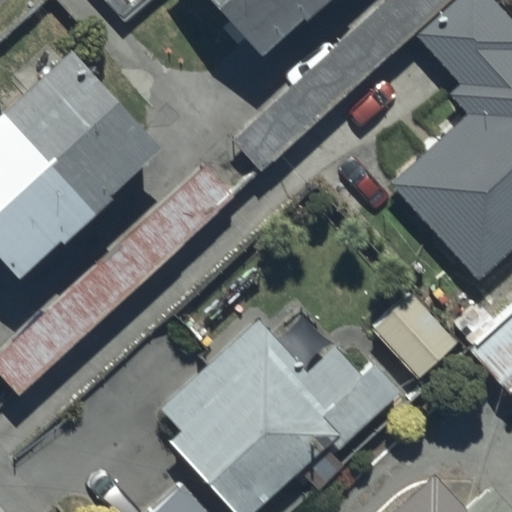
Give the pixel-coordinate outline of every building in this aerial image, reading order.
[(197,0),(254,62),(297,24),(301,29),(332,0),(197,0)] [(464,118),(387,187),(475,284),(511,249),(511,27),(487,0),(388,0),(228,145),(256,175),(411,35),(457,86),(445,97),(464,118)] [(153,156),(64,58),(0,116),(0,273),(11,285),(153,156)] [(403,285),(364,321),(408,370),(447,334),(403,285)] [(511,304),(468,345),(511,393),(511,304)] [(247,312),(150,400),(170,422),(157,435),(226,511),(234,511),(294,458),(310,474),(329,456),(313,439),(319,434),(326,441),(389,384),(362,354),(349,366),(326,341),(297,368),(247,312)] [(371,511),(462,511),(421,467),(371,511)] [(134,511),(204,511),(175,477),(134,511)]
